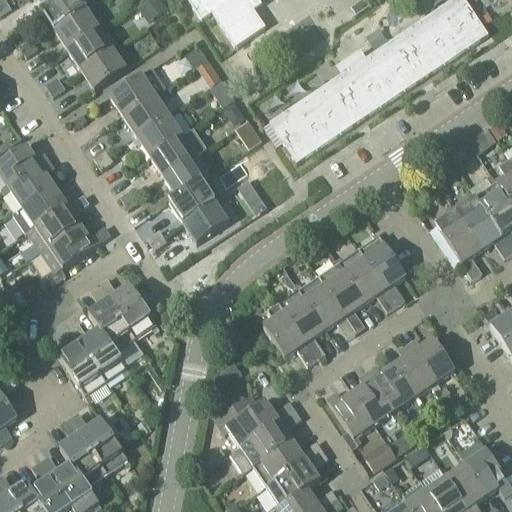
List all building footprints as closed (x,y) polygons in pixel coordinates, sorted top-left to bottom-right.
[(39,0),(47,11),(64,0),(39,0)] [(64,0),(47,11),(40,16),(53,37),(85,16),(94,9),(92,6),(95,4),(92,0),(64,0)] [(183,0),(202,26),(212,19),(236,54),(265,34),(248,8),(260,0),(183,0)] [(340,81),(268,129),(296,169),(488,40),(460,0),(459,0),(364,64),(359,56),(335,73),(340,81)] [(158,1),(148,7),(158,22),(168,16),(158,1)] [(369,12),(364,4),(351,14),(356,21),(369,12)] [(0,22),(10,15),(7,9),(0,13),(0,22)] [(67,56),(98,35),(85,16),(53,37),(67,56)] [(80,76),(111,56),(98,35),(67,56),(80,76)] [(29,44),(18,52),(22,58),(34,50),(29,44)] [(37,56),(34,50),(22,58),(26,64),(37,56)] [(196,52),(183,61),(192,76),(196,73),(206,66),(196,52)] [(111,56),(80,76),(94,98),(125,77),(111,56)] [(206,66),(196,73),(209,93),(220,86),(206,66)] [(141,82),(109,103),(123,124),(155,103),(154,102),(165,94),(152,75),(141,82)] [(56,83),(44,91),(48,98),(60,90),(56,83)] [(221,88),(209,95),(215,104),(226,96),(221,88)] [(64,96),(60,90),(48,98),(52,104),(64,96)] [(155,103),(123,124),(136,144),(169,122),(155,103)] [(82,122),(70,130),(74,136),(86,128),(82,122)] [(150,164),(182,142),(169,122),(136,144),(150,164)] [(497,128),(488,134),(495,145),(504,139),(497,128)] [(485,136),(477,141),(484,152),(492,147),(495,145),(485,136)] [(163,183),(195,162),(182,142),(150,164),(163,183)] [(0,151),(0,160),(12,152),(8,146),(0,151)] [(2,199),(48,168),(42,159),(35,164),(27,152),(0,169),(0,181),(7,192),(1,196),(2,199)] [(97,171),(109,163),(105,156),(93,164),(97,171)] [(176,204),(177,204),(201,188),(202,189),(210,183),(195,162),(163,183),(176,204)] [(109,163),(97,171),(101,177),(113,169),(109,163)] [(511,170),(510,167),(498,175),(504,183),(496,188),(495,189),(511,214),(511,170)] [(22,214),(54,193),(47,182),(54,176),(48,168),(2,199),(5,202),(11,198),(22,214)] [(475,203),(511,256),(511,237),(511,236),(511,235),(511,214),(495,189),(496,188),(491,180),(486,184),(491,191),(475,203)] [(177,204),(176,204),(169,209),(182,229),(214,207),(202,189),(201,188),(177,204)] [(61,204),(54,193),(22,214),(11,221),(25,241),(26,240),(75,207),(69,199),(61,204)] [(124,210),(136,202),(132,196),(120,204),(124,210)] [(75,207),(26,240),(40,260),(81,232),(73,222),(89,211),(83,202),(75,207)] [(136,202),(124,210),(128,216),(140,208),(136,202)] [(511,259),(511,256),(475,203),(459,213),(457,209),(452,212),(482,256),(493,248),(504,264),(511,259)] [(214,207),(182,229),(196,250),(228,229),(214,207)] [(482,256),(452,212),(449,214),(452,218),(435,229),(472,286),(482,279),(471,263),(482,256)] [(81,232),(40,260),(53,279),(47,283),(53,291),(65,283),(60,277),(110,243),(104,233),(89,244),(81,232)] [(151,250),(163,242),(159,236),(147,244),(151,250)] [(358,256),(395,312),(404,306),(394,290),(405,282),(376,238),(372,241),(375,245),(358,256)] [(163,242),(151,250),(155,256),(167,248),(163,242)] [(319,246),(313,250),(318,258),(324,253),(319,246)] [(395,312),(358,256),(342,267),(339,263),(335,265),(364,309),(377,301),(388,317),(395,312)] [(318,283),(356,339),(365,332),(354,316),(364,309),(335,265),(332,268),(335,272),(318,283)] [(283,278),(277,282),(281,288),(288,293),(292,291),(283,278)] [(295,293),(325,336),(336,328),(347,344),(356,339),(318,283),(302,294),(299,290),(295,293)] [(98,291),(135,347),(151,336),(154,340),(159,337),(128,293),(117,301),(106,286),(98,291)] [(135,347),(98,291),(89,297),(100,313),(88,321),(98,336),(99,337),(117,364),(118,364),(122,362),(119,358),(135,347)] [(325,336),(295,293),(292,294),(295,299),(278,310),(316,366),(325,359),(314,343),(325,336)] [(316,366),(278,310),(267,317),(272,324),(262,331),(284,363),(296,355),(307,371),(316,366)] [(511,317),(501,325),(494,315),(484,321),(511,362),(511,317)] [(69,334),(106,389),(122,378),(125,383),(130,380),(118,364),(117,364),(99,337),(98,336),(87,344),(77,328),(69,334)] [(106,389),(69,334),(60,340),(70,355),(58,363),(88,408),(93,405),(89,400),(106,389)] [(407,351),(437,397),(440,394),(436,388),(454,376),(433,345),(421,353),(416,345),(407,351)] [(437,397),(407,351),(398,357),(404,365),(392,373),(413,404),(430,393),(434,399),(437,397)] [(233,372),(223,377),(229,387),(239,381),(233,372)] [(413,404),(392,373),(381,381),(375,372),(367,378),(398,424),(401,421),(397,415),(413,404)] [(398,424),(367,378),(359,384),(364,392),(353,399),(374,431),(391,419),(395,425),(398,424)] [(9,382),(1,388),(7,397),(15,391),(9,382)] [(0,445),(2,448),(11,442),(5,433),(17,425),(0,399),(0,445)] [(374,431),(353,399),(342,407),(336,399),(327,405),(347,436),(340,440),(350,455),(360,449),(356,443),(374,431)] [(219,423),(225,433),(221,435),(225,440),(228,438),(240,454),(240,455),(296,418),(289,408),(273,419),(265,406),(257,412),(250,402),(219,423)] [(445,411),(432,420),(439,431),(452,423),(445,411)] [(247,478),(293,448),(285,436),(301,425),(296,418),(240,455),(240,454),(233,458),(247,478)] [(69,425),(106,481),(123,470),(126,475),(131,471),(101,427),(88,436),(78,420),(69,425)] [(106,481),(69,425),(60,432),(71,447),(59,455),(70,471),(89,499),(90,499),(93,496),(90,492),(106,481)] [(511,496),(478,446),(458,460),(464,470),(486,502),(498,493),(503,501),(511,496)] [(293,448),(247,478),(249,482),(255,478),(267,494),(323,457),(316,448),(300,458),(293,448)] [(386,450),(365,464),(374,477),(395,464),(386,450)] [(421,450),(414,454),(421,464),(428,460),(421,450)] [(323,457),(267,494),(277,510),(274,511),(283,511),(308,496),(320,488),(312,476),(328,465),(323,457)] [(40,468),(68,511),(99,511),(90,499),(89,499),(70,471),(59,479),(48,462),(40,468)] [(68,511),(40,468),(31,474),(42,490),(32,497),(41,511),(68,511)] [(441,477),(464,511),(478,511),(476,509),(486,502),(464,470),(448,481),(444,475),(441,477)] [(389,472),(381,477),(389,489),(397,484),(389,472)] [(419,487),(435,511),(464,511),(441,477),(438,474),(419,487)] [(381,478),(370,485),(377,495),(388,489),(381,478)] [(0,484),(0,497),(10,511),(41,511),(32,497),(31,498),(26,490),(14,499),(3,483),(0,484)] [(401,504),(406,511),(435,511),(419,487),(400,500),(402,503),(401,504)] [(326,511),(337,505),(331,496),(315,507),(308,496),(283,511),(326,511)] [(10,511),(0,497),(0,511),(10,511)]
